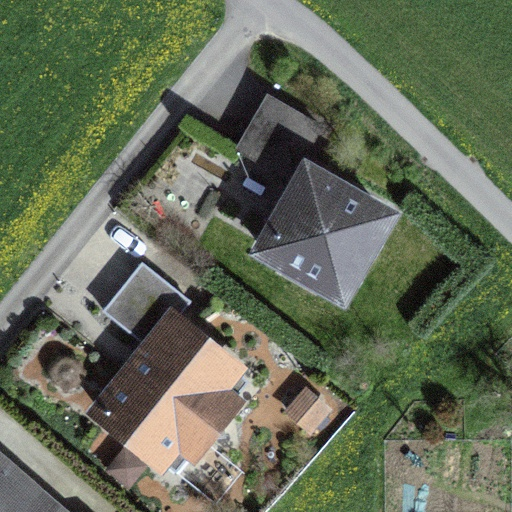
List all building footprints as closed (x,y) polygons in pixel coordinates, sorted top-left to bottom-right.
[(238,149),(290,178),(320,127),(268,97),(238,149)] [(341,294),(386,216),(308,171),(262,249),(341,294)] [(142,263),(105,310),(152,348),(100,412),(160,460),(178,438),(193,450),(202,439),(224,436),(222,414),(231,403),(216,390),(233,369),(173,320),(189,301),(142,263)] [(308,442),(325,422),(304,403),(287,423),(308,442)] [(56,511),(42,500),(0,463),(0,511),(56,511)]
